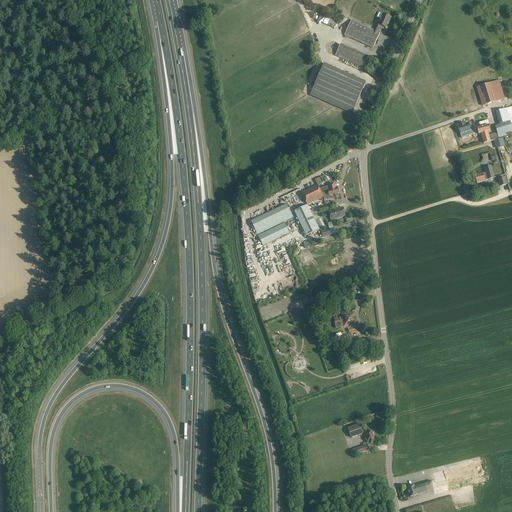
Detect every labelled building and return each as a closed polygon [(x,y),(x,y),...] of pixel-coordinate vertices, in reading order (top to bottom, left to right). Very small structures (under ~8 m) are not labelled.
[(317,21),(325,23),(327,16),(318,14),(317,21)] [(375,30),(379,32),(382,26),(386,28),(388,22),(389,22),(391,17),(388,16),(383,14),(381,19),(380,19),(375,30)] [(328,24),(335,28),(338,22),(331,18),(328,24)] [(380,33),(352,20),(344,36),(373,49),(380,33)] [(364,69),(369,57),(341,44),(335,56),(364,69)] [(324,64),(310,94),(352,113),(366,83),(324,64)] [(492,83),(477,88),(483,106),(498,101),(493,85),(492,83)] [(499,83),(493,85),(498,101),(504,99),(499,83)] [(499,125),(495,126),(498,138),(511,133),(511,107),(495,112),(499,125)] [(464,123),(458,126),(461,134),(462,138),(469,136),(473,134),(472,130),(471,130),(468,123),(465,125),(464,123)] [(481,134),(484,144),(491,142),(488,132),(490,131),(489,125),(477,129),(479,134),(481,133),(481,134)] [(505,147),(503,139),(494,141),(496,149),(505,147)] [(484,168),(486,173),(483,174),(475,176),(477,183),(485,181),(485,180),(494,178),(491,166),(484,168)] [(498,179),(500,186),(508,184),(505,177),(498,179)] [(302,193),(308,205),(323,198),(324,201),(335,198),(339,197),(338,194),(339,193),(337,188),(335,188),(334,184),(328,185),(329,186),(320,189),(318,186),(302,193)] [(293,218),(291,214),(287,205),(251,221),(257,235),(293,218)] [(311,214),(307,205),(295,212),(306,236),(319,230),(313,217),(311,214)] [(345,216),(343,208),(329,212),(331,220),(345,216)] [(320,227),(325,225),(319,211),(314,213),(320,227)] [(258,236),(263,246),(290,233),(285,223),(258,236)] [(331,235),(329,229),(321,232),(323,237),(331,235)] [(319,305),(317,302),(305,308),(307,311),(319,305)] [(342,317),(335,319),(335,324),(337,324),(337,328),(341,327),(341,328),(347,327),(350,335),(355,333),(356,336),(360,334),(357,328),(356,324),(354,313),(342,315),(342,317)] [(279,317),(277,314),(264,319),(266,323),(279,317)] [(347,428),(351,438),(363,434),(359,424),(347,428)] [(368,450),(366,447),(375,443),(371,431),(365,433),(367,437),(365,438),(366,443),(363,444),(364,446),(352,450),(354,455),(368,450)] [(431,481),(407,488),(410,497),(417,495),(434,490),(431,481)]
